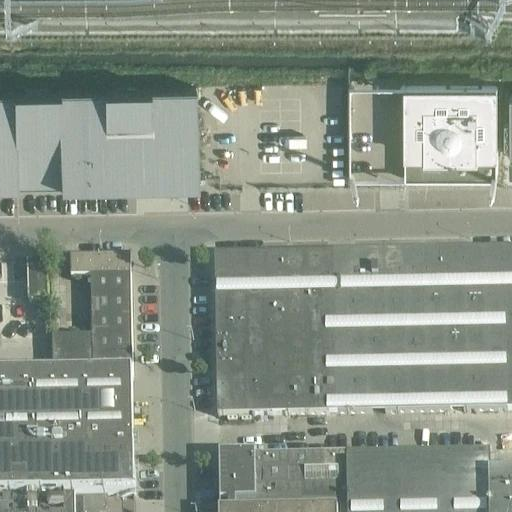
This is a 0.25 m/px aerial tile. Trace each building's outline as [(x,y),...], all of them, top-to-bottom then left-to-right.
[(416,110),(397,110),(397,178),(488,178),(488,87),(416,87),(416,110)] [(164,179),(162,88),(150,88),(0,90),(0,183),(5,184),(5,182),(90,181),(164,179)] [(511,412),(511,249),(215,256),(218,419),(511,412)] [(133,378),(131,257),(71,259),(71,279),(91,278),(92,338),(52,339),(53,379),(133,378)] [(49,303),(48,263),(28,263),(29,303),(49,303)] [(136,498),(135,457),(135,454),(133,381),(133,378),(53,379),(0,380),(0,511),(76,511),(76,499),(136,498)] [(511,511),(511,474),(491,475),(490,451),(347,454),(348,502),(348,511),(511,511)] [(348,502),(347,454),(347,453),(220,456),(221,504),(348,502)] [(348,511),(348,502),(221,504),(221,511),(348,511)]
